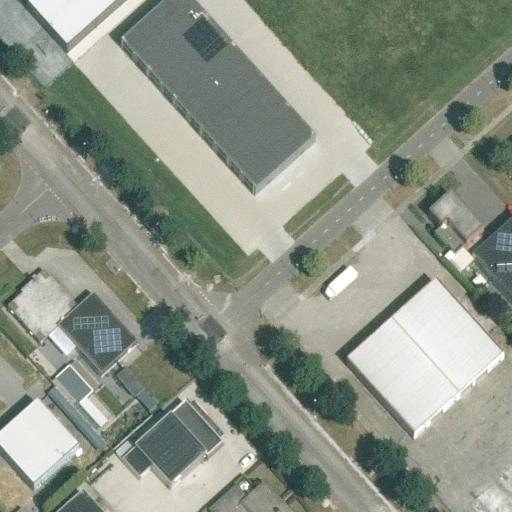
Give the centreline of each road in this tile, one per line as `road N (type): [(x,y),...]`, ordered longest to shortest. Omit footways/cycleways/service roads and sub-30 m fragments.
road 1 (unclassified): [(511,63),(210,335)]
road 2 (tertiary): [(365,511),(210,335)]
road 3 (tertiary): [(210,335),(64,177)]
